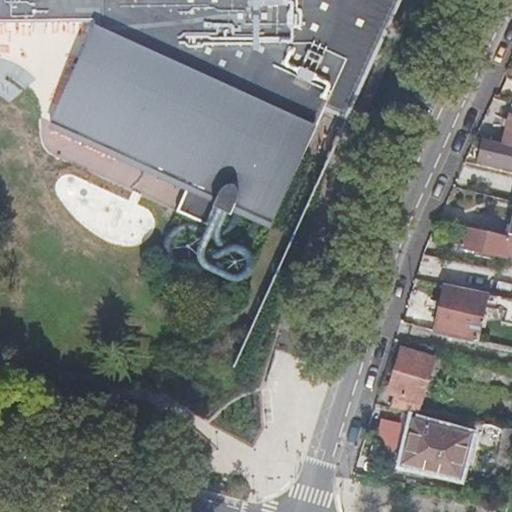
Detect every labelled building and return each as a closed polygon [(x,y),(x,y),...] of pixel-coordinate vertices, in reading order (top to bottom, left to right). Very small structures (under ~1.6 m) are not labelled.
[(0,0),(0,20),(24,18),(73,21),(77,30),(81,34),(84,36),(44,121),(210,197),(205,207),(223,215),(228,205),(265,222),(318,107),(346,119),(401,0),(0,0)] [(502,143),(511,145),(511,104),(511,109),(506,107),(502,123),(507,125),(502,143)] [(511,145),(502,143),(485,139),(479,162),(511,169),(511,145)] [(444,244),(502,256),(505,236),(448,223),(444,244)] [(511,235),(506,234),(505,236),(502,256),(511,258),(511,235)] [(500,267),(511,269),(511,258),(502,256),(500,267)] [(444,285),(471,290),(472,285),(465,282),(467,272),(436,266),(433,282),(444,285)] [(511,298),(471,290),(444,285),(441,301),(435,300),(432,309),(440,310),(436,330),(473,338),(480,304),(511,311),(511,314),(501,312),(499,321),(511,323),(511,298)] [(433,360),(418,355),(403,350),(397,368),(394,376),(389,393),(394,395),(390,406),(417,411),(433,360)] [(394,376),(397,368),(391,366),(388,374),(394,376)] [(395,455),(403,424),(380,418),(372,450),(395,455)] [(406,442),(411,443),(416,445),(410,466),(459,479),(468,437),(412,420),(406,442)] [(511,426),(500,425),(482,422),(478,439),(511,453),(511,426)] [(411,443),(406,442),(400,463),(410,466),(416,445),(411,443)]
